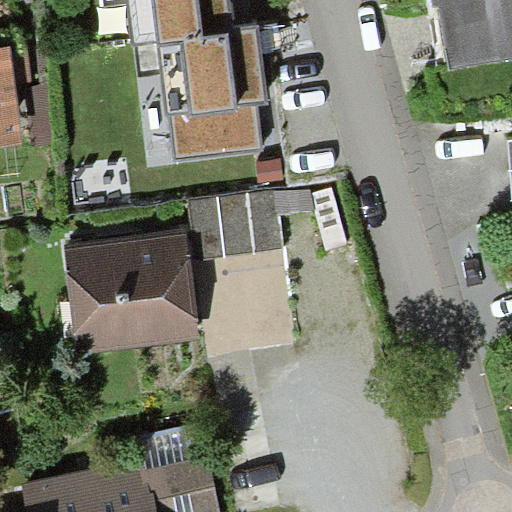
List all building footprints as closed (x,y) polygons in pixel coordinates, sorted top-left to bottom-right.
[(232,0),(129,0),(133,30),(160,27),(159,21),(234,11),(232,0)] [(511,0),(436,0),(449,67),(511,55),(511,0)] [(259,9),(234,11),(159,21),(160,27),(175,153),(264,142),(258,90),(269,89),(259,9)] [(12,28),(0,28),(0,131),(24,129),(12,28)] [(278,185),(191,195),(197,254),(285,244),(278,185)] [(188,223),(64,239),(77,348),(201,332),(188,223)] [(14,375),(0,378),(0,442),(26,437),(14,375)] [(225,511),(206,415),(134,430),(139,454),(46,473),(53,504),(10,511),(225,511)]
